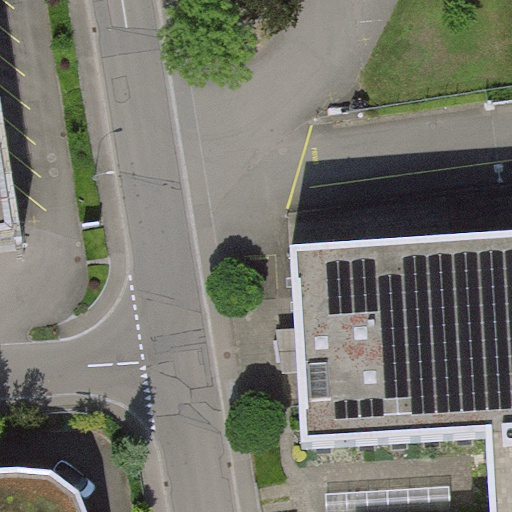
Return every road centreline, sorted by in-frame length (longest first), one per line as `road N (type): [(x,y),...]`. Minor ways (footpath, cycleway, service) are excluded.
road 1 (residential): [(123,0),(178,362)]
road 2 (residential): [(0,373),(178,362)]
road 3 (residential): [(178,362),(202,511)]
